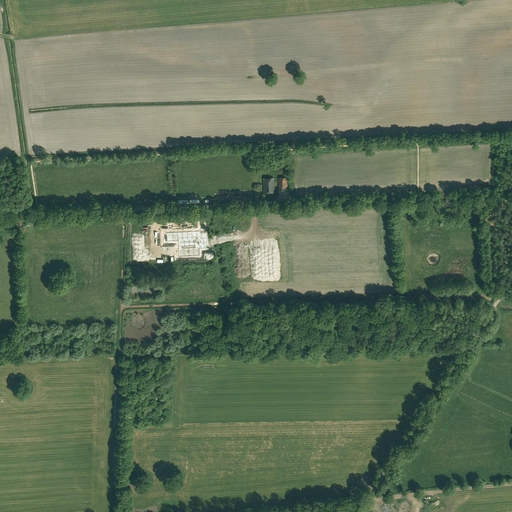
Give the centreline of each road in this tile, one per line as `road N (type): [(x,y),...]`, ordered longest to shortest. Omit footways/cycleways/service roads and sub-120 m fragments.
road 1 (track): [(495,305),(373,489)]
road 2 (track): [(365,500),(511,484)]
